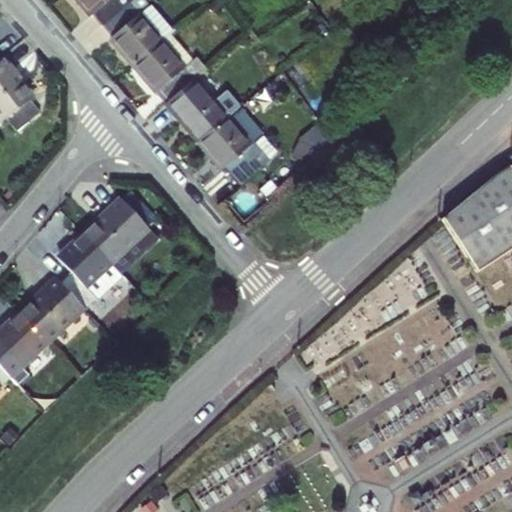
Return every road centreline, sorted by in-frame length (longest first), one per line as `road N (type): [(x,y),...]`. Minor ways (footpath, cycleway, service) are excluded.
road 1 (residential): [(282,308),(511,94)]
road 2 (residential): [(68,511),(282,308)]
road 3 (residential): [(282,308),(114,116)]
road 4 (residential): [(0,249),(114,116)]
road 5 (residential): [(114,116),(15,0)]
